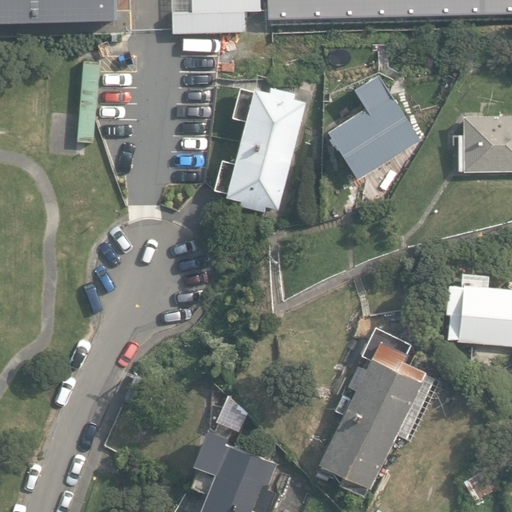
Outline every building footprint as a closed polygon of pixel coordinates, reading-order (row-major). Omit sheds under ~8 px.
[(0,0),(0,24),(117,22),(116,0),(0,0)] [(167,0),(168,32),(242,33),(242,9),(261,9),(260,0),(167,0)] [(310,0),(311,17),(382,14),(381,0),(310,0)] [(444,0),(446,19),(472,18),(471,0),(444,0)] [(303,73),(298,90),(316,95),(321,78),(303,73)] [(327,130),(358,178),(420,139),(378,73),(354,88),(366,106),(327,130)] [(241,204),(265,210),(267,205),(279,208),(307,101),(296,98),(297,93),(272,86),(271,91),(255,87),(227,193),(242,197),(241,204)] [(458,133),(459,169),(511,167),(511,113),(462,114),(463,133),(458,133)] [(282,260),(271,261),(270,244),(222,248),(228,323),(276,319),(274,301),(286,300),(282,260)] [(448,338),(511,342),(511,287),(449,283),(447,311),(450,312),(448,338)] [(338,481),(365,495),(369,486),(371,487),(425,381),(421,379),(426,371),(404,360),(409,351),(381,337),(318,461),(343,473),(338,481)] [(126,397),(158,412),(169,388),(136,373),(126,397)] [(224,420),(238,426),(245,411),(230,405),(224,420)] [(199,511),(251,511),(252,509),(259,511),(267,511),(276,491),(269,488),(279,462),(229,442),(231,436),(208,427),(193,463),(215,471),(199,511)] [(463,479),(476,501),(505,484),(492,462),(463,479)] [(491,499),(496,511),(511,511),(511,507),(504,492),(491,499)]
